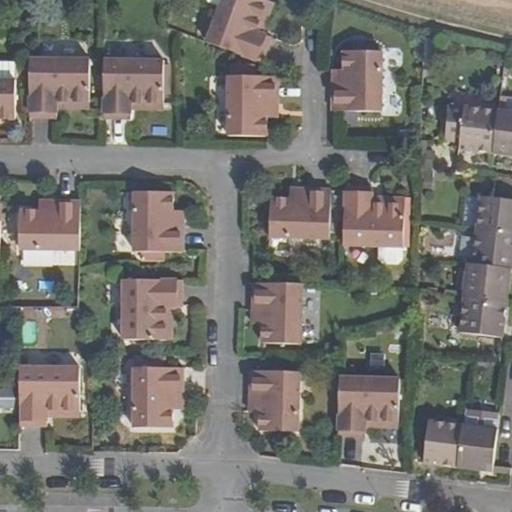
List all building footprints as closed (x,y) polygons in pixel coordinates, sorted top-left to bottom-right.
[(271,35),(262,33),(257,30),(268,0),(222,0),(221,5),(208,41),(263,61),(271,35)] [(268,0),(257,30),(262,33),(274,0),(268,0)] [(345,50),(345,68),(345,83),(335,83),(335,110),(382,110),(384,50),(345,50)] [(56,117),(56,108),(57,102),(90,102),(91,59),(31,59),(31,95),(31,112),(31,117),(56,117)] [(131,102),(164,103),(164,93),(165,64),(165,61),(106,60),(105,118),(131,118),(131,109),(131,102)] [(0,79),(17,80),(17,63),(0,62),(0,79)] [(266,136),(267,116),(267,103),(279,103),(280,77),(262,76),(251,76),(251,64),(232,64),(232,76),(229,76),(229,135),(266,136)] [(345,83),(345,68),(336,68),(335,83),(345,83)] [(17,80),(0,79),(0,119),(16,120),(17,80)] [(499,115),(511,116),(511,102),(497,101),(495,114),(499,115)] [(267,103),(267,116),(279,116),(279,103),(267,103)] [(511,116),(499,115),(464,111),(459,152),(473,154),(510,158),(511,158),(511,116)] [(346,187),(345,244),(380,246),(403,246),(405,246),(406,205),(373,204),(373,198),(373,188),(346,187)] [(306,200),(306,190),(291,189),(291,200),(306,200)] [(306,200),(291,200),(271,199),(270,240),(330,240),(331,190),(306,190),(306,200)] [(134,250),(138,250),(164,251),(182,251),(183,225),(173,224),(173,210),(173,192),(135,191),(134,250)] [(54,212),(39,211),(21,211),(20,250),(82,251),(82,201),(54,201),(54,212)] [(54,212),(54,201),(39,201),(39,211),(54,212)] [(460,337),(501,341),(504,323),(508,286),(510,273),(511,272),(511,203),(490,201),(482,201),(478,234),(474,269),(468,268),(460,337)] [(173,224),(183,225),(184,225),(184,210),(173,210),(173,224)] [(403,246),(380,246),(380,257),(387,264),(397,264),(403,257),(403,246)] [(164,251),(138,250),(138,259),(164,259),(164,251)] [(125,340),(167,340),(167,307),(173,307),(182,307),(182,281),(125,280),(125,340)] [(265,311),(265,326),(265,344),(302,344),(304,284),(255,283),(254,310),(265,311)] [(254,325),(265,326),(265,311),(254,310),(254,325)] [(301,356),(253,356),(252,383),(263,383),(262,397),(262,416),(300,416),(301,356)] [(175,392),(185,392),(185,367),(173,367),(139,366),(136,366),(136,426),(174,427),(174,408),(175,392)] [(47,411),(79,411),(79,369),(21,369),(21,427),(47,427),(47,416),(47,411)] [(401,375),(341,374),(340,431),(366,431),(367,422),(367,416),(399,416),(401,375)] [(263,383),(252,383),(252,397),(262,397),(263,383)] [(184,409),(185,392),(175,392),(174,408),(184,409)] [(425,467),(494,475),(498,433),(429,424),(425,467)]
